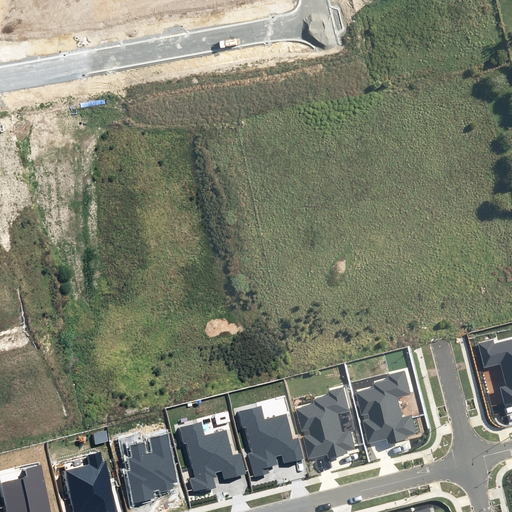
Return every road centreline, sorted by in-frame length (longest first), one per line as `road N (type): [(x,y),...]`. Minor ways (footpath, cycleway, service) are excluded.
road 1 (unknown): [(317,25),(0,81)]
road 2 (residential): [(472,459),(276,511)]
road 3 (residential): [(472,459),(440,341)]
